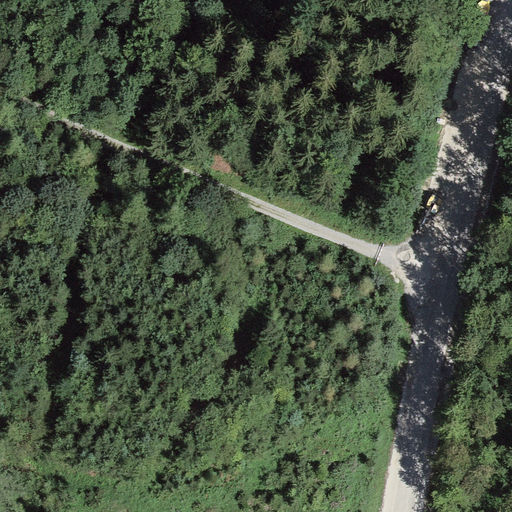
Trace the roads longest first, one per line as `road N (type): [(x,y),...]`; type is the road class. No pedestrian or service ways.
road 1 (tertiary): [(511,19),(445,281),(403,511)]
road 2 (track): [(445,281),(0,94)]
